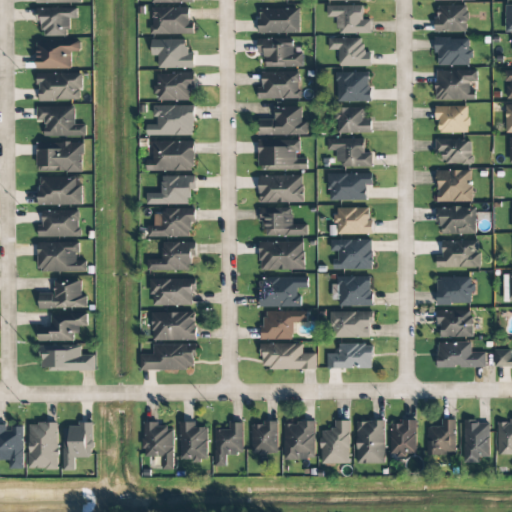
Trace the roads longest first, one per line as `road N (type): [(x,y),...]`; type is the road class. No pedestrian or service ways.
road 1 (residential): [(511,391),(0,398)]
road 2 (residential): [(6,0),(12,399)]
road 3 (residential): [(227,396),(225,0)]
road 4 (residential): [(403,0),(411,393)]
